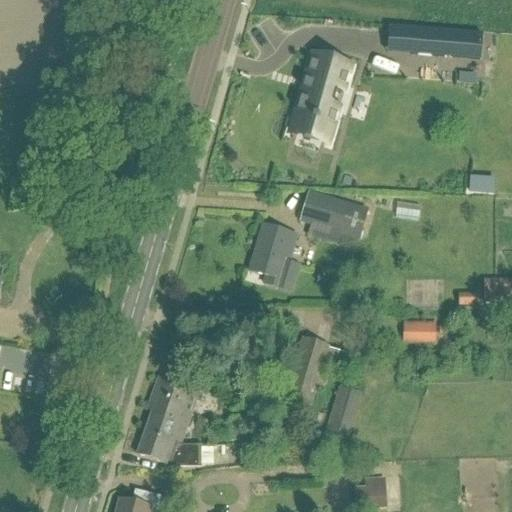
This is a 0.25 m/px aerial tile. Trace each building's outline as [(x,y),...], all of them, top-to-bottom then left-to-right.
[(481,37),(412,32),(410,57),(479,63),(481,37)] [(312,59),(296,115),(293,123),(331,134),(338,108),(331,106),(335,93),(342,96),(349,70),(331,65),(331,64),(312,59)] [(326,214),(305,207),(300,224),(358,242),(366,214),(330,202),(326,214)] [(292,295),(299,269),(288,266),(296,239),(263,229),(250,274),(266,279),(264,287),(292,295)] [(511,283),(483,283),(483,306),(511,305),(511,283)] [(402,346),(435,347),(435,326),(403,325),(402,346)] [(345,373),(349,358),(328,352),(329,350),(301,342),(283,402),(311,410),(317,390),(324,392),(328,376),(322,374),(322,373),(342,378),(344,372),(345,373)] [(144,437),(179,449),(186,430),(183,430),(194,399),(157,386),(147,413),(152,415),(144,437)] [(361,398),(338,391),(325,433),(348,440),(361,398)] [(239,437),(239,435),(235,435),(235,437),(224,438),(224,445),(251,444),(251,437),(239,437)] [(179,449),(144,437),(138,457),(173,469),(174,468),(181,470),(202,470),(201,449),(179,449)] [(251,481),(276,479),(275,462),(250,463),(251,481)] [(366,483),(366,491),(355,492),(356,511),(387,509),(385,481),(366,483)] [(134,493),(131,508),(119,505),(117,511),(164,511),(167,502),(134,493)]
